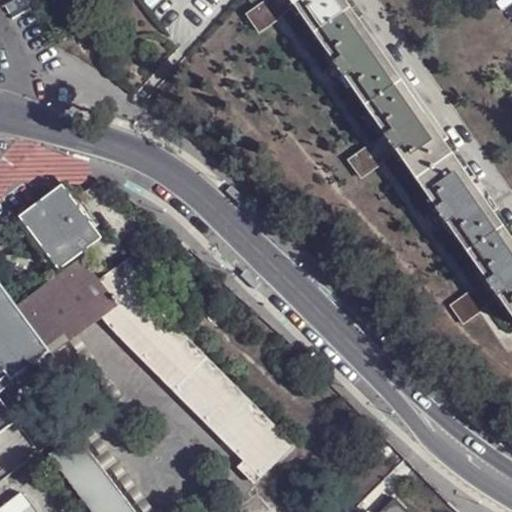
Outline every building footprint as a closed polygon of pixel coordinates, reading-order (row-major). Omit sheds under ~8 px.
[(287,12),(281,3),(285,0),(273,0),(267,4),(279,21),(287,12)] [(345,0),(285,0),(281,3),(287,12),(295,6),(337,66),(328,72),(333,80),(342,73),(387,139),(391,144),(382,149),(387,157),(396,151),(489,285),(479,291),(485,299),(494,293),(497,297),(511,318),(511,240),(444,143),(403,83),(361,22),(345,0)] [(263,32),(279,21),(267,4),(250,15),(263,32)] [(365,19),(361,22),(403,83),(407,80),(365,19)] [(407,80),(403,83),(444,143),(449,141),(407,80)] [(387,139),(367,150),(379,167),(387,157),(382,149),(391,144),(387,139)] [(363,179),(379,167),(367,150),(351,161),(363,179)] [(61,270),(103,239),(64,186),(22,217),(61,270)] [(132,256),(101,280),(118,302),(138,287),(134,283),(145,271),(132,256)] [(86,258),(19,307),(24,314),(47,344),(52,351),(100,315),(118,302),(101,280),(86,258)] [(0,389),(14,379),(9,373),(47,344),(24,314),(19,307),(0,282),(0,389)] [(145,294),(138,287),(118,302),(100,315),(112,327),(145,294)] [(467,295),(479,313),(497,297),(494,293),(485,299),(479,291),(467,295)] [(145,294),(112,327),(246,461),(239,468),(256,485),(297,445),(145,294)] [(479,313),(467,295),(451,307),(463,325),(479,313)] [(0,431),(19,418),(0,391),(0,431)] [(92,511),(139,511),(81,434),(51,457),(92,511)] [(0,511),(37,511),(22,493),(0,509),(0,511)] [(409,511),(392,494),(374,511),(372,511),(370,510),(367,511),(409,511)]
